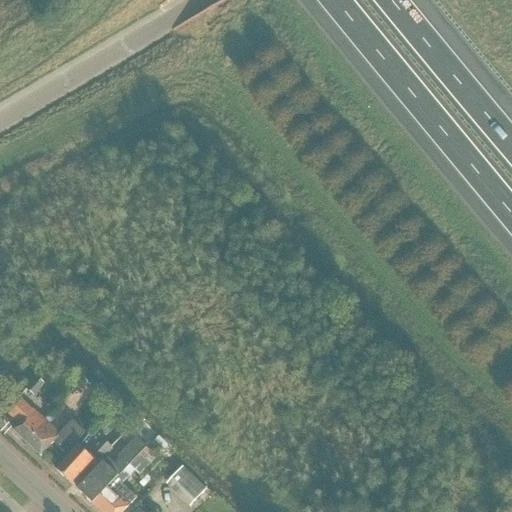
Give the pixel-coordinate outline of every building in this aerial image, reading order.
[(13,431),(27,444),(47,423),(33,410),(32,411),(18,397),(5,411),(20,424),(13,431)] [(60,435),(47,423),(27,444),(41,456),(53,443),(66,455),(86,434),(73,421),(60,435)] [(151,445),(151,446),(160,455),(161,454),(169,446),(159,437),(151,445)] [(148,449),(138,440),(119,459),(122,462),(117,467),(109,459),(78,491),(93,505),(108,490),(117,481),(116,480),(148,449)] [(102,458),(112,448),(104,440),(94,451),(102,458)] [(72,485),(96,460),(88,453),(87,454),(79,447),(57,471),(72,485)] [(207,490),(183,467),(165,486),(190,509),(207,490)] [(117,481),(93,505),(100,511),(123,511),(137,498),(117,481)]
